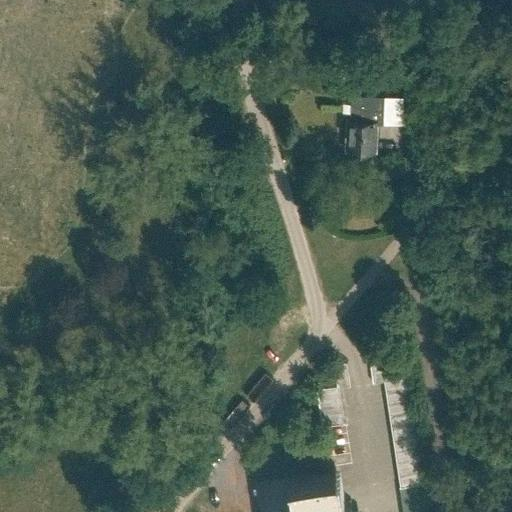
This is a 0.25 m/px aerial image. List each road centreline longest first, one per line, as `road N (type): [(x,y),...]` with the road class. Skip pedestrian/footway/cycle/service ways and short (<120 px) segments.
road 1 (residential): [(325,325),(237,38)]
road 2 (track): [(380,262),(411,278),(444,511)]
road 3 (residential): [(171,511),(325,325)]
